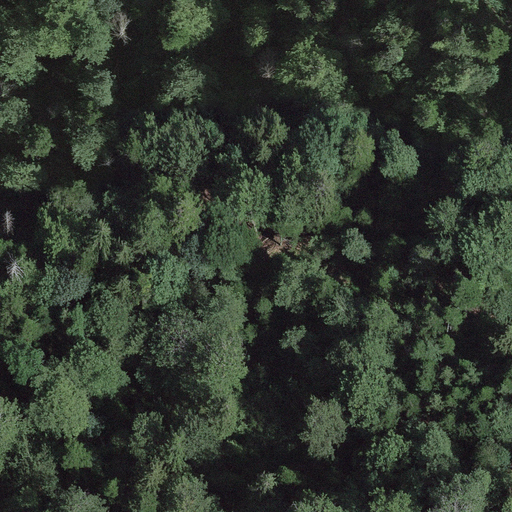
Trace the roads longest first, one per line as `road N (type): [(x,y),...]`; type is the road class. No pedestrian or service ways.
road 1 (track): [(100,300),(226,283),(313,255),(511,225)]
road 2 (track): [(511,461),(350,450),(300,465),(237,511)]
